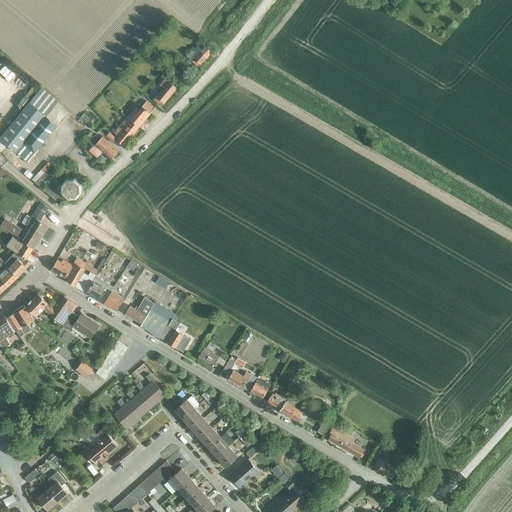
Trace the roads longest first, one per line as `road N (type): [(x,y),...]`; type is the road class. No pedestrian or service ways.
road 1 (residential): [(366,474),(36,273)]
road 2 (residential): [(36,273),(89,196),(240,37)]
